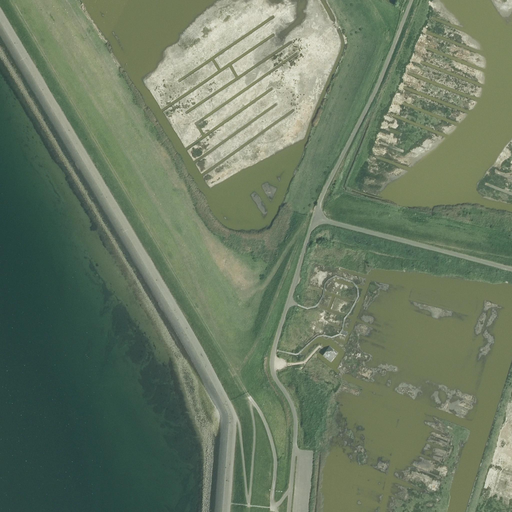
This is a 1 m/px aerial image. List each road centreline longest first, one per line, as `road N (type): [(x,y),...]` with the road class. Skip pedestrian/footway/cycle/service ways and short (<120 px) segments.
road 1 (unclassified): [(287,511),(293,416),(271,362),(315,218)]
road 2 (unclassified): [(315,218),(411,0)]
road 3 (unclassified): [(315,218),(511,266)]
